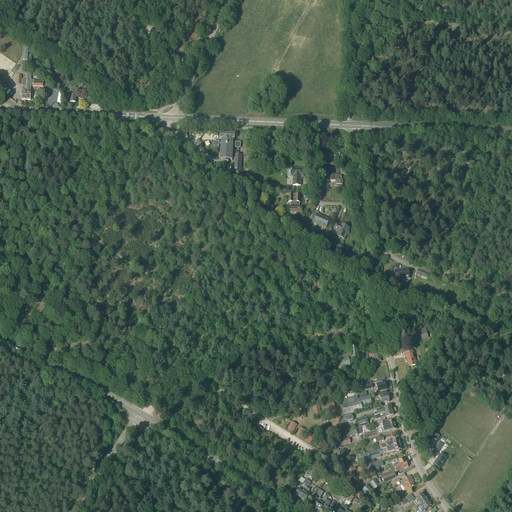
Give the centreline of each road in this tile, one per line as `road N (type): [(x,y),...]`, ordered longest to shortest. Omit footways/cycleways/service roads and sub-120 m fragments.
road 1 (residential): [(449,511),(405,432),(372,278),(352,125)]
road 2 (unknown): [(112,174),(262,276),(304,263),(372,278)]
road 3 (track): [(148,126),(372,278)]
road 4 (track): [(372,278),(140,413)]
road 5 (unknown): [(148,128),(0,306)]
road 6 (track): [(193,382),(40,275)]
road 7 (primary): [(352,125),(168,118)]
road 8 (tertiary): [(292,511),(140,413)]
road 9 (primary): [(168,118),(0,110)]
road 10 (track): [(405,432),(431,422),(488,329),(511,326)]
road 11 (primary): [(511,131),(352,125)]
road 12 (tertiary): [(140,413),(0,338)]
road 13 (track): [(372,278),(511,344)]
road 14 (unclassified): [(168,118),(229,0)]
road 15 (track): [(352,125),(344,0)]
